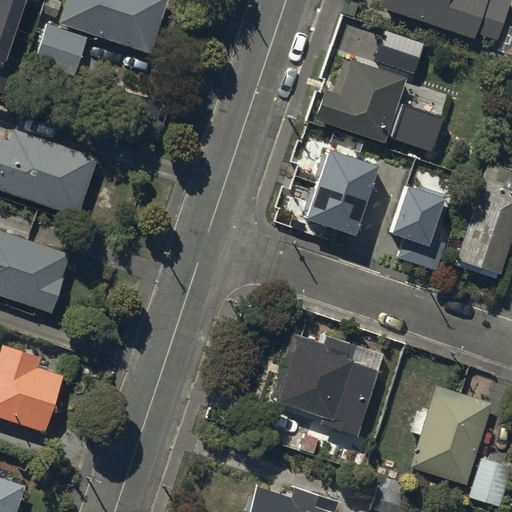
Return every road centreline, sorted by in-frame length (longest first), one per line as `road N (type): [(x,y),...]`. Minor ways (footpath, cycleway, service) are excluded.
road 1 (residential): [(206,242),(511,341)]
road 2 (residential): [(206,242),(116,511)]
road 3 (residential): [(287,0),(206,242)]
